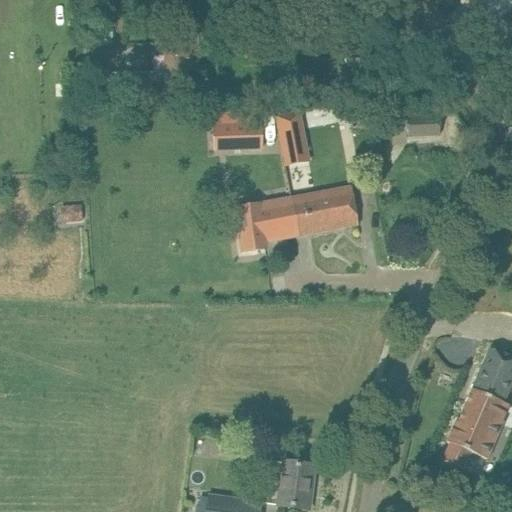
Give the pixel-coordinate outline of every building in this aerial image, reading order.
[(95,0),(95,44),(112,44),(111,0),(95,0)] [(143,0),(144,13),(158,13),(158,0),(143,0)] [(198,72),(198,32),(164,33),(164,71),(102,74),(101,97),(186,95),(186,73),(198,72)] [(346,59),(347,76),(366,75),(365,58),(346,59)] [(86,64),(69,65),(71,92),(88,91),(86,64)] [(273,115),(280,147),(305,142),(297,105),(273,110),(272,110),(273,115)] [(406,118),(407,138),(439,136),(438,116),(406,118)] [(262,123),(234,124),(235,148),(263,147),(262,123)] [(350,187),(236,209),(242,253),(265,250),(264,243),(284,240),(358,226),(350,187)] [(80,205),(64,207),(66,224),(82,222),(80,205)] [(511,359),(489,349),(486,356),(457,424),(454,423),(446,443),(449,444),(442,461),(463,470),(470,453),(487,460),(503,423),(501,422),(508,406),(503,404),(511,382),(511,359)] [(312,474),(313,467),(283,463),(277,506),(307,510),(311,486),(307,485),(309,473),(312,474)] [(258,511),(259,503),(205,496),(202,511),(258,511)]
